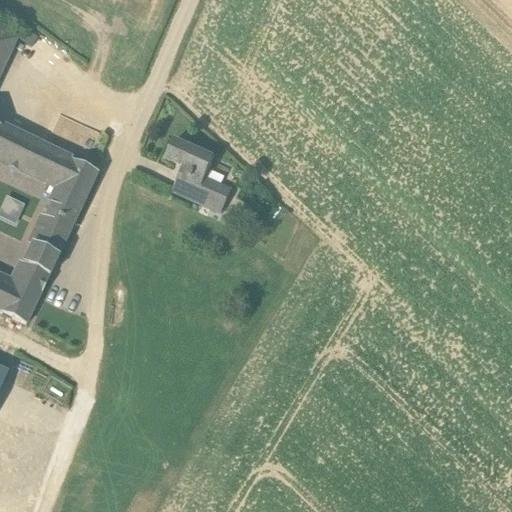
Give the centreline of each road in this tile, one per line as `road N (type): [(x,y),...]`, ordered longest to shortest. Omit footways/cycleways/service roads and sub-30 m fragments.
road 1 (unclassified): [(97,314),(112,181),(190,0)]
road 2 (track): [(50,511),(88,396),(97,314)]
